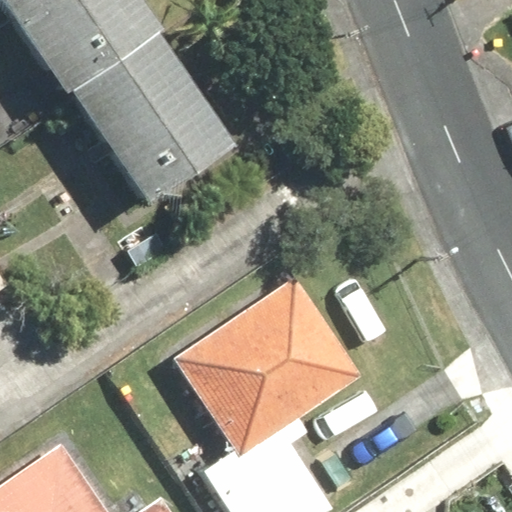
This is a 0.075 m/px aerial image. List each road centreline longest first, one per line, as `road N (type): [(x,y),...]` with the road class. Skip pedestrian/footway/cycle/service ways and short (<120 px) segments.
road 1 (unknown): [(420,75),(0,344)]
road 2 (residential): [(391,0),(446,143),(511,277)]
